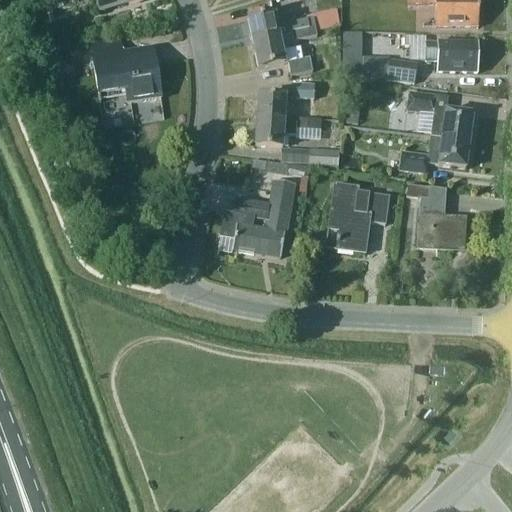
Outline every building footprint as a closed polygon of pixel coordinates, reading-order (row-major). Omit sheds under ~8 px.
[(95,0),(99,11),(102,13),(145,0),(95,0)] [(408,0),(408,6),(436,6),(436,30),(478,30),(478,0),(408,0)] [(277,30),(275,16),(248,21),(254,48),(292,40),(290,33),(303,31),(305,41),(317,38),(316,33),(315,28),(309,29),(308,23),(277,30)] [(315,28),(316,33),(340,29),(338,20),(337,16),(314,21),(315,28)] [(259,71),(285,66),(289,65),(291,79),(313,75),(310,61),(303,62),(300,50),(295,51),(293,43),(305,41),(303,31),(290,33),(292,40),(254,48),(259,71)] [(426,39),(405,39),(405,48),(426,49),(426,39)] [(154,50),(123,55),(121,41),(91,45),(99,99),(126,94),(128,106),(161,101),(154,50)] [(478,45),(438,45),(426,45),(425,64),(437,64),(437,75),(478,76),(478,45)] [(44,57),(47,77),(62,75),(59,54),(44,57)] [(417,67),(389,63),(386,84),(414,88),(417,67)] [(292,100),(315,101),(315,88),(293,87),(292,100)] [(470,145),(473,117),(447,114),(449,100),(410,95),(407,114),(434,117),(431,139),(470,145)] [(284,125),(286,99),(259,98),(257,123),(284,125)] [(309,132),(309,121),(296,121),(296,126),(284,125),(257,123),(256,149),(282,151),(283,138),(296,139),(297,131),(309,132)] [(321,133),(322,122),(309,121),(309,132),(321,133)] [(466,172),(470,145),(431,139),(428,159),(402,155),(399,173),(427,177),(428,167),(438,168),(466,172)] [(342,147),(331,146),(331,153),(309,152),(309,154),(282,152),(282,167),(339,169),(340,154),(341,154),(342,147)] [(287,177),(309,181),(310,170),(287,167),(287,177)] [(296,187),(273,183),(269,209),(265,232),(252,230),(254,220),(225,215),(221,239),(235,242),(233,253),(281,261),(285,240),(286,240),(296,187)] [(369,197),(367,216),(355,215),(359,191),(335,187),(329,230),(340,232),(337,253),(366,257),(370,226),(386,228),(390,199),(369,197)] [(453,241),(463,242),(464,222),(444,220),(446,192),(409,189),(408,201),(422,202),(421,220),(420,220),(418,250),(453,252),(453,241)]
